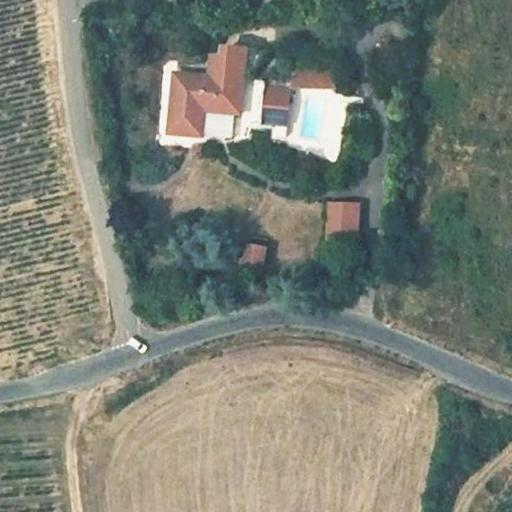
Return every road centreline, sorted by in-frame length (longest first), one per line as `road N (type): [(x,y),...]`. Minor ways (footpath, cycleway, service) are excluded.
road 1 (residential): [(511,390),(360,327),(297,311),(132,351)]
road 2 (residential): [(132,351),(77,117),(66,0)]
road 3 (residential): [(132,351),(80,375),(0,393)]
